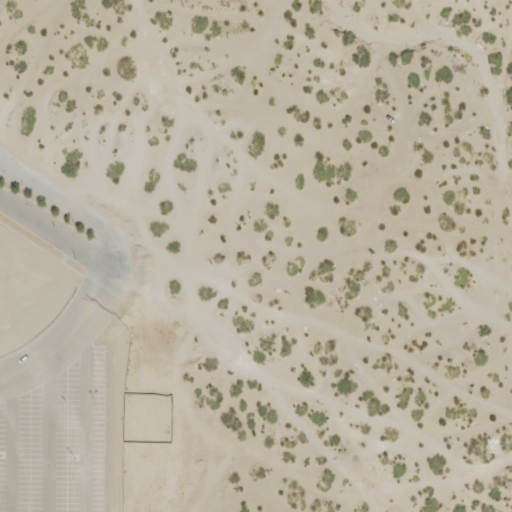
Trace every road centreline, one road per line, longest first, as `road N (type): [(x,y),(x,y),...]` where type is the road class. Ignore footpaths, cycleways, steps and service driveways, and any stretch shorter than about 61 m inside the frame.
road 1 (residential): [(0,161),(113,241),(109,255),(99,257),(0,201)]
road 2 (residential): [(0,381),(66,340),(103,287),(109,255)]
